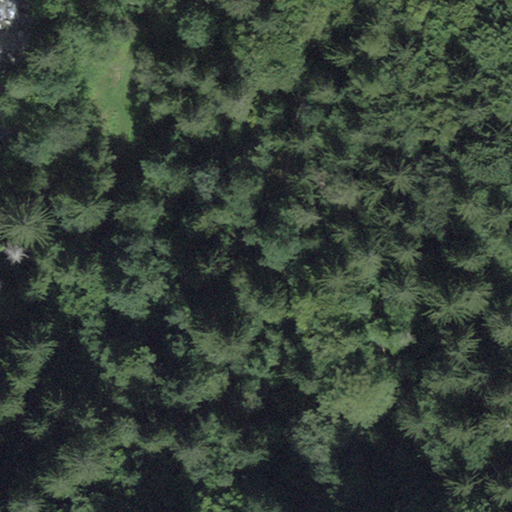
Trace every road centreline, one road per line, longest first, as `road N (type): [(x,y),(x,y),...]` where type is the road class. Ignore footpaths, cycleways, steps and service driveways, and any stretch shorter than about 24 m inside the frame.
road 1 (track): [(363,0),(332,46),(291,154),(292,340),(277,380),(259,390),(200,393),(54,426),(0,458)]
road 2 (track): [(0,347),(108,184),(155,0)]
